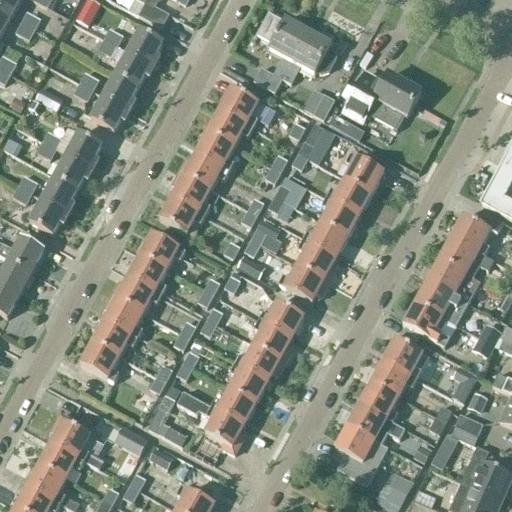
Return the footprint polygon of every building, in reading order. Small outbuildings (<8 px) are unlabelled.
[(23,0),(0,0),(0,16),(11,22),(23,0)] [(23,0),(47,13),(53,3),(47,0),(23,0)] [(137,0),(129,16),(138,21),(149,0),(137,0)] [(149,0),(138,21),(161,33),(169,19),(155,12),(161,0),(166,0),(177,6),(179,0),(149,0)] [(189,0),(179,0),(177,6),(184,10),(189,0)] [(100,9),(88,3),(76,26),(88,32),(100,9)] [(370,38),(379,18),(369,13),(360,34),(370,38)] [(0,42),(11,22),(0,16),(0,42)] [(26,17),(21,28),(35,35),(41,25),(26,17)] [(284,26),(269,17),(256,41),(271,50),(268,56),(282,63),(273,80),(261,73),(254,87),(275,98),(282,85),(283,85),(309,36),(285,24),(284,26)] [(35,35),(21,28),(15,38),(30,46),(35,35)] [(109,34),(103,45),(117,53),(123,42),(109,34)] [(127,58),(151,71),(163,48),(139,35),(127,58)] [(309,36),(283,85),(291,89),(300,73),(314,81),(316,78),(320,80),(329,77),(337,64),(334,54),(330,52),(332,49),(309,36)] [(111,63),(117,53),(103,45),(97,55),(111,63)] [(151,71),(127,58),(115,80),(138,93),(151,71)] [(3,61),(0,65),(0,73),(10,79),(16,69),(3,61)] [(10,79),(0,73),(0,87),(4,90),(10,79)] [(79,89),(93,96),(99,86),(85,78),(79,89)] [(365,79),(345,116),(364,127),(368,119),(397,135),(405,122),(407,123),(421,98),(388,80),(383,89),(365,79)] [(138,93),(115,80),(103,102),(126,115),(138,93)] [(88,107),(93,96),(79,89),(73,99),(88,107)] [(63,105),(41,93),(35,105),(58,116),(63,105)] [(231,94),(219,115),(253,134),(257,125),(251,121),(258,108),(231,94)] [(335,106),(324,100),(312,121),(324,127),(335,106)] [(6,111),(20,121),(28,111),(14,101),(6,111)] [(126,115),(103,102),(90,125),(114,138),(126,115)] [(219,115),(207,137),(234,152),(241,139),(248,142),(253,134),(219,115)] [(305,134),(295,128),(288,141),(298,146),(305,134)] [(42,148),(56,155),(62,144),(47,137),(42,148)] [(207,137),(195,159),(229,178),(234,169),(227,165),(234,152),(207,137)] [(78,138),(66,160),(90,173),(102,151),(78,138)] [(505,160),(479,208),(511,225),(511,145),(504,160),(505,160)] [(314,152),(304,147),(298,159),(307,164),(314,152)] [(50,166),(56,155),(42,148),(36,159),(50,166)] [(195,159),(183,181),(210,196),(218,182),(225,186),(229,178),(195,159)] [(307,164),(298,159),(291,171),(301,176),(307,164)] [(345,184),(372,199),(384,178),(350,159),(345,168),(352,172),(345,184)] [(77,196),(90,173),(66,160),(54,183),(77,196)] [(281,178),(287,166),(277,161),(271,172),(281,178)] [(281,178),(271,172),(264,184),(274,190),(281,178)] [(23,181),(17,192),(32,200),(38,189),(23,181)] [(183,181),(172,203),(205,221),(210,212),(203,209),(210,196),(183,181)] [(65,218),(77,196),(54,183),(41,205),(65,218)] [(326,203),(360,221),(372,199),(345,184),(337,197),(331,194),(326,203)] [(290,196),(280,190),(274,202),(284,208),(290,196)] [(26,211),(32,200),(17,192),(11,203),(26,211)] [(277,220),(284,208),(274,202),(267,214),(277,220)] [(201,229),(205,221),(172,203),(160,225),(186,239),(194,226),(201,229)] [(321,228),(348,243),(360,221),(326,203),(322,211),(328,215),(321,228)] [(257,221),(263,210),(254,204),(247,216),(257,221)] [(53,240),(65,218),(41,205),(29,227),(53,240)] [(463,221),(451,243),(484,262),(489,253),(483,249),(490,237),(497,241),(504,228),(481,215),(474,227),(463,221)] [(257,221),(247,216),(241,227),(251,233),(257,221)] [(262,225),(256,235),(266,240),(275,245),(280,235),(262,225)] [(302,246),(336,265),(348,243),(321,228),(314,241),(307,237),(302,246)] [(250,246),(260,251),(266,240),(256,235),(250,246)] [(152,239),(140,261),(168,276),(175,263),(180,266),(185,257),(152,239)] [(21,243),(8,266),(32,279),(44,256),(21,243)] [(439,265),(466,280),(474,267),(480,270),(484,262),(451,243),(439,265)] [(260,251),(250,246),(244,257),(254,263),(260,251)] [(297,272),(324,287),(336,265),(302,246),(298,254),(304,258),(297,272)] [(240,253),(230,247),(223,260),(233,265),(240,253)] [(140,261),(128,283),(161,301),(166,292),(160,289),(168,276),(140,261)] [(466,280),(439,265),(427,287),(462,305),(469,309),(480,288),(466,280)] [(32,279),(8,266),(3,275),(0,273),(0,290),(20,301),(32,279)] [(312,309),(324,287),(297,272),(290,284),(283,281),(278,290),(312,309)] [(240,287),(230,281),(223,293),(233,299),(240,287)] [(128,283),(116,304),(144,319),(151,306),(157,309),(161,301),(128,283)] [(209,284),(203,296),(213,301),(219,289),(209,284)] [(462,305),(427,287),(415,309),(442,323),(447,326),(449,327),(462,305)] [(511,289),(509,288),(503,300),(511,304),(511,289)] [(20,301),(0,290),(0,319),(7,323),(20,301)] [(213,301),(203,296),(196,308),(207,313),(213,301)] [(511,307),(511,304),(503,300),(496,312),(507,317),(511,307)] [(116,304),(104,326),(138,345),(143,336),(137,332),(144,319),(116,304)] [(259,326),(292,344),(304,322),(277,308),(270,321),(263,317),(259,326)] [(442,323),(415,309),(403,330),(443,353),(448,344),(440,338),(447,326),(442,323)] [(213,314),(206,325),(216,331),(223,319),(213,314)] [(216,331),(206,325),(200,337),(210,343),(216,331)] [(104,326),(92,348),(120,363),(127,349),(134,353),(138,345),(104,326)] [(253,351),(280,366),(292,344),(259,326),(254,335),(260,338),(253,351)] [(186,327),(179,339),(190,345),(196,333),(186,327)] [(486,331),(479,343),(489,349),(496,337),(486,331)] [(503,344),(511,347),(511,334),(508,333),(503,344)] [(190,345),(179,339),(173,351),(183,357),(190,345)] [(489,349),(479,343),(472,355),(482,361),(489,349)] [(383,366),(417,385),(422,376),(415,372),(422,359),(395,344),(383,366)] [(511,347),(503,344),(499,354),(511,360),(511,347)] [(120,363),(92,348),(80,370),(114,389),(119,379),(113,376),(120,363)] [(234,369),(268,388),(280,366),(253,351),(246,365),(239,361),(234,369)] [(189,357),(182,369),(192,374),(199,363),(189,357)] [(383,366),(371,388),(398,403),(405,390),(412,393),(417,385),(383,366)] [(192,374),(182,369),(176,381),(186,386),(192,374)] [(229,395),(256,410),(268,388),(234,369),(230,378),(236,382),(229,395)] [(156,382),(166,388),(172,376),(162,370),(156,382)] [(478,382),(459,372),(452,384),(459,387),(451,403),(463,410),(478,382)] [(511,400),(511,385),(498,379),(492,391),(511,400)] [(166,388),(156,382),(149,394),(159,399),(166,388)] [(371,388),(359,410),(393,428),(398,419),(391,416),(398,403),(371,388)] [(171,390),(165,401),(175,407),(181,395),(171,390)] [(211,413),(244,432),(256,410),(229,395),(221,409),(215,406),(211,413)] [(488,403),(474,397),(467,414),(481,420),(488,403)] [(511,400),(499,427),(511,432),(511,400)] [(175,407),(165,401),(159,413),(169,418),(175,407)] [(381,450),(387,438),(399,444),(404,435),(393,428),(359,410),(347,432),(374,447),(381,450)] [(451,417),(442,412),(435,423),(445,429),(451,417)] [(159,413),(148,434),(157,439),(168,418),(159,413)] [(240,440),(244,432),(211,413),(206,421),(213,425),(205,439),(223,449),(220,455),(234,462),(245,443),(240,440)] [(483,430),(460,420),(455,431),(478,441),(483,430)] [(445,429),(435,423),(428,435),(438,441),(445,429)] [(63,426),(51,448),(84,467),(89,459),(82,455),(90,441),(63,426)] [(478,441),(455,431),(450,442),(473,452),(478,441)] [(374,447),(347,432),(335,454),(346,459),(337,475),(367,491),(381,465),(368,458),(374,447)] [(146,447),(121,434),(113,448),(138,461),(146,447)] [(169,434),(164,443),(181,452),(186,443),(169,434)] [(51,448),(39,470),(66,485),(73,472),(79,476),(84,467),(51,448)] [(470,493),(501,507),(511,483),(511,480),(484,468),(488,458),(477,453),(461,489),(470,493)] [(173,464),(155,455),(149,465),(168,475),(173,464)] [(427,460),(418,455),(411,467),(421,472),(427,460)] [(39,470),(27,492),(61,510),(65,502),(58,498),(66,485),(39,470)] [(136,479),(129,491),(139,497),(146,485),(136,479)] [(400,511),(413,488),(399,481),(386,505),(399,511),(400,511)] [(499,511),(501,507),(470,493),(461,489),(450,511),(499,511)] [(139,497),(129,491),(123,504),(132,509),(139,497)] [(27,492),(16,511),(59,511),(61,510),(27,492)] [(179,511),(213,511),(215,510),(181,492),(177,500),(183,504),(179,511)] [(109,493),(102,506),(112,511),(118,499),(109,493)]
